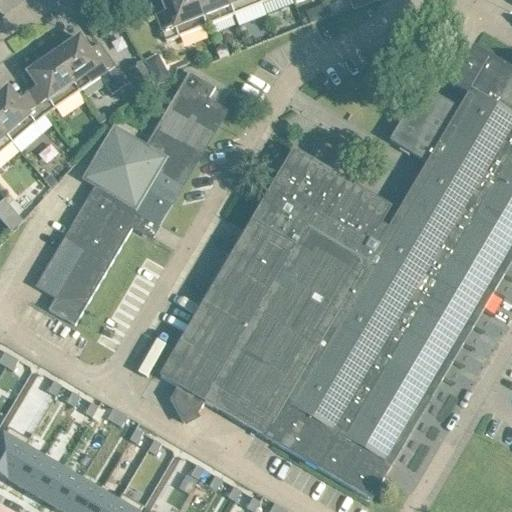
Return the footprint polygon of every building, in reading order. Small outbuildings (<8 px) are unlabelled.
[(207,27),(195,0),(162,0),(167,12),(156,17),(166,43),(207,27)] [(235,16),(227,0),(195,0),(207,27),(235,16)] [(262,5),(260,0),(227,0),(235,16),(262,5)] [(351,0),(355,8),(376,0),(351,0)] [(61,49),(53,55),(80,93),(100,80),(111,96),(127,86),(99,46),(89,53),(80,40),(63,51),(61,49)] [(511,72),(474,49),(452,86),(469,95),(460,111),(422,89),(390,142),(428,165),(399,214),(265,442),(371,504),(393,467),(392,466),(392,467),(388,465),(438,380),(442,382),(441,383),(442,384),(511,264),(511,72)] [(80,93),(53,55),(44,61),(46,63),(29,75),(38,88),(28,95),(45,118),(80,93)] [(215,89),(207,84),(189,74),(145,149),(115,131),(85,181),(97,188),(38,289),(56,300),(49,312),(66,322),(75,327),(132,229),(152,240),(227,113),(207,101),(215,89)] [(155,87),(146,74),(136,81),(145,94),(155,87)] [(45,118),(28,95),(18,103),(7,91),(0,97),(0,129),(13,145),(45,118)] [(0,156),(13,145),(0,129),(0,156)] [(265,442),(399,214),(293,152),(159,379),(178,390),(169,403),(182,425),(197,418),(204,406),(265,442)] [(4,201),(0,204),(0,219),(11,209),(4,201)] [(5,354),(0,362),(0,365),(6,369),(12,358),(5,354)] [(12,358),(6,369),(13,373),(19,363),(12,358)] [(54,384),(48,394),(55,398),(61,388),(54,384)] [(73,394),(67,405),(74,409),(80,399),(73,394)] [(91,405),(85,416),(92,420),(99,410),(91,405)] [(113,411),(107,421),(114,426),(120,415),(113,411)] [(120,415),(114,426),(121,430),(127,419),(120,415)] [(4,438),(0,444),(0,477),(6,481),(25,450),(25,451),(30,443),(9,430),(4,438)] [(136,432),(130,442),(137,446),(143,436),(136,432)] [(155,442),(148,453),(155,457),(162,447),(155,442)] [(25,450),(6,481),(25,492),(43,461),(25,451),(25,450)] [(43,461),(25,492),(44,503),(62,472),(43,461)] [(197,467),(191,478),(198,482),(204,471),(197,467)] [(62,472),(44,503),(59,511),(63,511),(80,483),(62,472)] [(186,476),(179,490),(189,496),(197,482),(186,476)] [(215,478),(209,489),(216,493),(223,482),(215,478)] [(80,483),(63,511),(88,511),(99,494),(80,483)] [(234,489),(228,500),(235,504),(241,493),(234,489)] [(99,494),(88,511),(113,511),(118,505),(117,504),(99,494)] [(118,505),(113,511),(141,511),(143,509),(122,496),(117,504),(118,505)] [(253,500),(247,511),(248,511),(255,511),(260,504),(253,500)]
